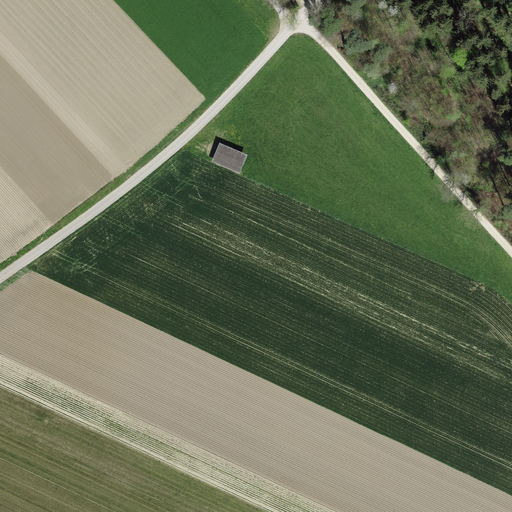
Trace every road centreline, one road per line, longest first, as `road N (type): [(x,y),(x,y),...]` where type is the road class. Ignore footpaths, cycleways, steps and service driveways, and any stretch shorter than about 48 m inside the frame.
road 1 (track): [(0,277),(200,124),(296,20)]
road 2 (track): [(296,20),(511,251)]
